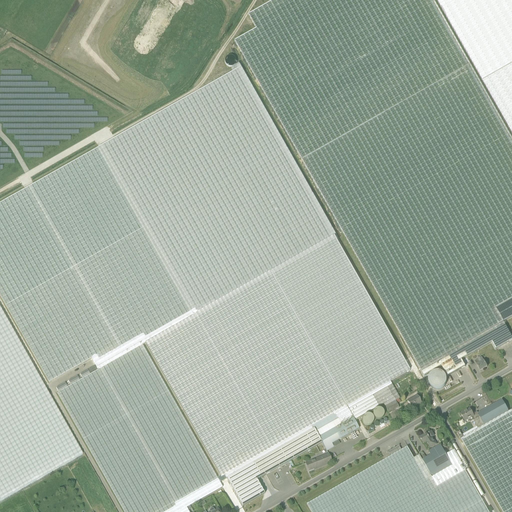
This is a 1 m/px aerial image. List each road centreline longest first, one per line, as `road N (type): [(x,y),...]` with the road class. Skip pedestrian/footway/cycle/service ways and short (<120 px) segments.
road 1 (unclassified): [(260,511),(511,368)]
road 2 (unknown): [(96,361),(48,387),(118,511)]
